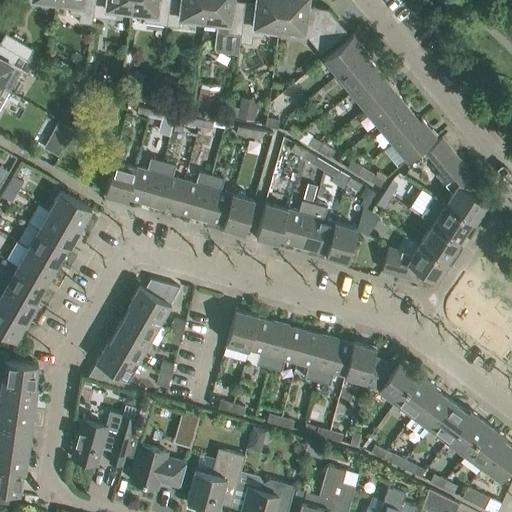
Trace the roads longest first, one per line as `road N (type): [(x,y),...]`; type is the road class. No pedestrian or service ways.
road 1 (residential): [(108,511),(57,496),(44,483),(48,436),(94,316),(129,263),(159,262),(237,282)]
road 2 (residential): [(511,184),(367,0)]
road 3 (residential): [(415,338),(237,282)]
road 4 (residential): [(415,338),(511,418)]
